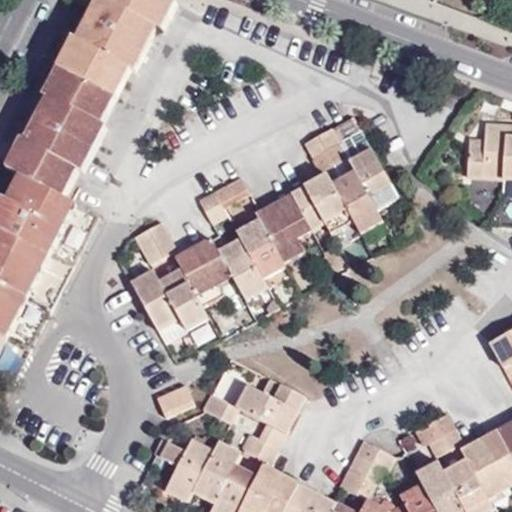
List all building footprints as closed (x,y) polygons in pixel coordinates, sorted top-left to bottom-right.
[(74,41),(59,70),(118,100),(133,72),(137,74),(159,31),(164,33),(178,4),(169,0),(101,0),(79,44),(74,41)] [(23,140),(7,171),(22,177),(66,201),(80,173),(85,176),(108,131),(104,128),(118,100),(59,70),(45,98),(49,101),(28,143),(23,140)] [(341,145),(363,134),(355,118),(306,145),(314,160),(341,145)] [(511,127),(487,126),(486,146),(470,145),(467,179),(511,182),(511,127)] [(322,173),(348,159),(341,145),(314,160),(322,173)] [(378,213),(400,201),(373,152),(351,164),(356,175),(378,213)] [(335,187),(356,175),(351,164),(348,159),(322,173),(324,179),(329,176),(335,187)] [(355,224),(368,246),(390,234),(378,213),(356,175),(335,187),(355,224)] [(292,197),(313,233),(327,225),(333,236),(355,224),(335,187),(329,176),(324,179),(292,197)] [(0,336),(31,353),(100,218),(86,212),(66,201),(22,177),(9,202),(4,200),(0,209),(0,336)] [(225,211),(252,196),(243,179),(215,194),(225,211)] [(229,218),(225,211),(215,194),(201,202),(215,226),(229,218)] [(300,241),(313,233),(292,197),(261,214),(256,216),(260,222),(285,266),(306,253),(300,241)] [(265,281),(286,270),(285,266),(260,222),(239,234),(243,242),(265,281)] [(144,253),(172,239),(163,224),(136,239),(144,253)] [(152,267),(178,251),(172,239),(144,253),(152,267)] [(183,271),(204,309),(226,297),(220,287),(235,279),(220,254),(214,240),(182,257),(177,260),(183,271)] [(235,279),(247,303),(269,290),(265,281),(243,242),(220,254),(235,279)] [(188,332),(210,320),(204,309),(183,271),(162,284),(182,321),(188,332)] [(133,285),(160,335),(182,321),(162,284),(155,272),(133,285)] [(511,335),(493,346),(511,381),(511,335)] [(0,378),(14,385),(31,353),(0,336),(0,378)] [(251,388),(239,410),(268,426),(287,436),(307,399),(272,382),(265,396),(251,388)] [(196,407),(187,387),(158,400),(166,420),(196,407)] [(214,397),(205,412),(231,426),(239,410),(214,397)] [(448,416),(418,432),(426,448),(430,446),(457,432),(448,416)] [(287,436),(268,426),(261,441),(279,451),(287,436)] [(511,426),(499,433),(511,457),(511,426)] [(438,460),(464,445),(457,432),(430,446),(438,460)] [(490,501),(511,488),(511,457),(499,433),(467,450),(462,453),(468,463),(490,501)] [(197,436),(194,442),(216,454),(221,444),(204,435),(202,440),(197,436)] [(271,465),(279,451),(261,441),(253,438),(245,452),(271,465)] [(167,493),(189,505),(194,495),(216,454),(194,442),(188,454),(165,441),(156,458),(179,469),(167,493)] [(365,443),(357,458),(384,472),(389,475),(392,470),(396,459),(365,443)] [(216,454),(194,495),(217,506),(237,468),(243,456),(221,444),(216,454)] [(357,458),(350,473),(377,487),(384,472),(357,458)] [(466,511),(494,511),(490,501),(468,463),(446,475),(466,511)] [(440,464),(419,476),(424,486),(438,511),(466,511),(446,475),(440,464)] [(217,506),(214,511),(242,511),(260,479),(237,468),(217,506)] [(288,511),(301,488),(270,471),(265,468),(260,479),(242,511),(288,511)] [(350,473),(342,488),(369,502),(377,487),(350,473)] [(409,511),(438,511),(424,486),(402,498),(405,505),(409,511)] [(334,504),(301,488),(288,511),(335,511),(339,506),(334,504)] [(387,511),(369,502),(363,511),(387,511)]
